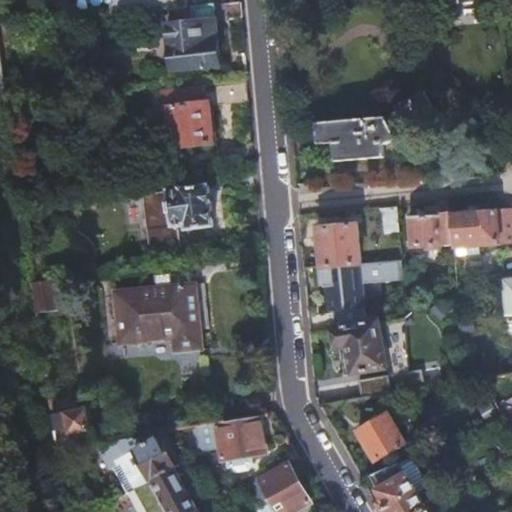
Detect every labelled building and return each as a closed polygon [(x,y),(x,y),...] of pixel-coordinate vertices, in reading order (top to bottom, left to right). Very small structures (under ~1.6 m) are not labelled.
[(102,0),(88,1),(90,17),(192,8),(216,6),(215,0),(102,0)] [(216,6),(192,8),(193,23),(168,26),(172,73),(221,69),(217,24),(242,21),(240,4),(216,6)] [(247,82),(211,86),(213,104),(249,100),(247,82)] [(381,120),(317,127),(319,148),(334,147),(336,165),(387,160),(385,149),(437,119),(424,94),(393,111),(396,115),(381,120)] [(207,106),(167,110),(169,140),(181,139),(182,151),(211,148),(207,106)] [(207,188),(141,195),(147,252),(178,249),(176,227),(182,227),(183,232),(212,229),(207,188)] [(450,216),(449,203),(437,204),(438,217),(409,220),(412,252),(452,249),(450,216)] [(400,236),(398,211),(382,213),(385,238),(400,236)] [(450,216),(452,249),(452,250),(511,244),(511,212),(511,211),(496,212),(450,216)] [(318,233),(322,270),(324,270),(361,266),(357,230),(318,233)] [(262,257),(261,240),(228,244),(229,261),(262,257)] [(361,266),(324,270),(328,314),(336,313),(340,329),(349,328),(368,325),(367,319),(369,319),(368,314),(367,314),(365,284),(405,282),(403,262),(361,266)] [(511,279),(503,280),(507,316),(511,315),(511,279)] [(52,281),(30,283),(35,315),(57,312),(52,281)] [(196,287),(114,291),(116,344),(170,340),(171,355),(200,353),(196,287)] [(432,314),(440,321),(447,314),(438,306),(432,314)] [(406,320),(379,325),(379,323),(368,325),(349,328),(349,331),(340,333),(336,339),(337,348),(346,353),(353,351),(358,376),(393,370),(394,377),(397,395),(426,390),(423,373),(405,376),(404,369),(410,369),(406,320)] [(470,322),(458,323),(459,335),(471,334),(470,322)] [(368,400),(397,395),(394,377),(364,382),(368,400)] [(50,415),(56,451),(84,446),(82,437),(88,435),(85,414),(80,415),(80,410),(50,415)] [(266,455),(261,418),(216,425),(221,462),(266,455)] [(389,418),(360,435),(377,463),(406,446),(389,418)] [(111,467),(125,493),(130,490),(173,468),(159,441),(141,450),(135,438),(113,441),(95,445),(108,469),(111,467)] [(308,475),(299,460),(257,484),(270,509),(264,511),(302,511),(310,508),(295,482),(308,475)] [(409,480),(421,473),(414,461),(401,466),(409,480)] [(380,511),(421,511),(426,509),(443,500),(434,486),(430,488),(421,473),(409,480),(401,466),(372,479),(379,493),(384,501),(377,506),(380,511)] [(130,490),(141,511),(146,511),(186,492),(173,468),(130,490)] [(197,511),(186,492),(146,511),(197,511)]
